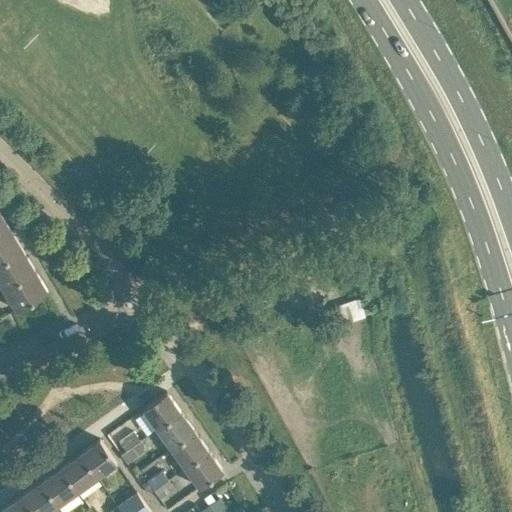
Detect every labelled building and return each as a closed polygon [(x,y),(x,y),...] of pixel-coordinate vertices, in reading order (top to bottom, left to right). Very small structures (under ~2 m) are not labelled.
[(0,234),(11,228),(0,210),(0,234)] [(0,262),(23,249),(11,228),(0,234),(0,262)] [(0,281),(4,288),(36,269),(23,249),(0,262),(0,281)] [(17,309),(47,290),(48,290),(36,269),(4,288),(17,309)] [(360,298),(335,306),(340,322),(365,314),(360,298)] [(157,427),(181,410),(166,390),(143,407),(157,427)] [(171,447),(195,430),(181,410),(157,427),(171,447)] [(133,429),(118,440),(126,450),(141,439),(133,429)] [(186,466),(209,449),(195,430),(171,447),(186,466)] [(97,476),(117,462),(117,461),(100,437),(80,452),(97,476)] [(126,450),(121,454),(127,462),(147,447),(141,439),(126,450)] [(186,466),(199,486),(200,486),(223,469),(209,449),(186,466)] [(77,490),(97,476),(80,452),(61,466),(77,490)] [(58,503),(77,490),(61,466),(41,480),(58,503)] [(162,469),(147,479),(154,489),(168,478),(162,469)] [(160,497),(174,487),(168,478),(154,489),(160,497)] [(34,511),(45,511),(58,503),(41,480),(21,494),(34,511)] [(123,511),(150,511),(151,511),(137,491),(118,504),(123,511)] [(5,511),(34,511),(21,494),(2,508),(5,511)] [(219,496),(209,503),(215,511),(227,511),(230,511),(219,496)] [(200,510),(200,511),(215,511),(209,503),(200,510)]
